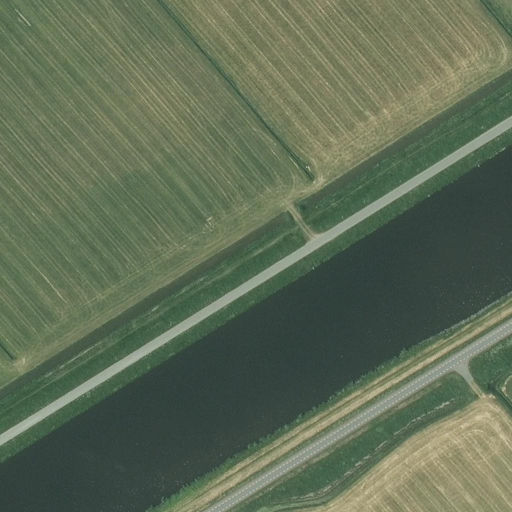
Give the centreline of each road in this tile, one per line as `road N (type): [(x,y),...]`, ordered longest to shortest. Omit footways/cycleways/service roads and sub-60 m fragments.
road 1 (unclassified): [(0,439),(511,119)]
road 2 (tertiary): [(214,511),(511,325)]
